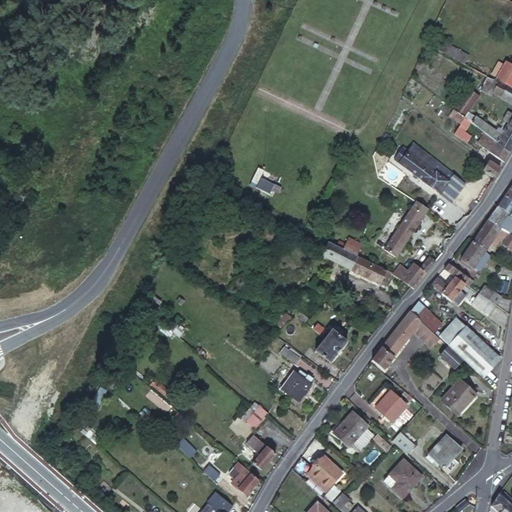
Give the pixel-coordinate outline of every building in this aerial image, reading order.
[(444,42),(439,51),(455,60),(462,63),(467,54),(444,42)] [(498,81),(511,88),(511,86),(511,65),(505,61),(504,64),(498,61),(491,74),(496,77),(496,78),(498,80),(498,81)] [(491,95),(493,92),(498,83),(487,77),(481,89),(491,95)] [(511,102),(511,88),(498,81),(498,83),(493,92),(511,102)] [(466,87),(453,108),(459,112),(466,117),(467,119),(473,123),(475,125),(488,135),(490,136),(491,138),(497,142),(501,135),(467,111),(478,95),(466,87)] [(459,112),(453,108),(449,114),(461,123),(466,117),(459,112)] [(496,144),(509,152),(511,146),(511,112),(508,110),(503,119),(508,122),(501,135),(497,142),(496,144)] [(467,119),(466,117),(461,123),(460,125),(453,134),(459,138),(465,142),(470,136),(465,133),(473,123),(467,119)] [(484,148),(504,161),(506,156),(509,152),(496,144),(497,142),(491,138),(490,136),(483,147),(484,148)] [(412,145),(407,152),(433,171),(438,164),(412,145)] [(433,171),(407,152),(402,148),(392,160),(451,202),(465,183),(452,175),(447,181),(433,171)] [(483,170),(494,177),(496,173),(499,168),(495,165),(488,161),(483,170)] [(452,175),(438,164),(433,171),(447,181),(452,175)] [(269,193),(273,184),(259,177),(255,186),(269,193)] [(511,201),(505,197),(498,206),(510,216),(511,212),(511,201)] [(397,257),(428,209),(415,201),(414,202),(385,250),(397,257)] [(510,216),(498,206),(489,218),(490,219),(489,220),(501,229),(509,217),(510,216)] [(509,234),(511,229),(511,219),(509,217),(501,229),(509,234)] [(501,229),(489,220),(486,224),(473,241),(473,242),(486,250),(492,242),(496,245),(501,239),(504,242),(502,244),(511,250),(511,234),(510,233),(510,234),(509,234),(501,229)] [(344,244),(342,250),(349,253),(356,256),(361,244),(347,238),(344,244)] [(338,241),(336,247),(342,250),(344,244),(338,241)] [(327,242),(321,256),(324,258),(343,267),(363,276),(384,287),(391,273),(381,268),(372,264),(370,263),(369,262),(362,259),(356,256),(349,253),(342,250),(336,247),(327,243),(327,242)] [(473,268),(474,267),(481,257),(486,250),(473,242),(461,259),(471,267),(473,268)] [(479,271),(491,254),(486,250),(481,257),(474,267),(479,271)] [(419,265),(428,272),(431,268),(438,259),(435,257),(429,253),(419,265)] [(471,267),(461,259),(459,262),(469,270),(471,267)] [(399,263),(391,273),(411,287),(414,289),(421,280),(428,272),(419,265),(413,260),(406,268),(399,263)] [(455,277),(465,284),(471,287),(474,281),(450,264),(445,269),(455,277)] [(430,288),(452,302),(453,301),(460,291),(465,284),(455,277),(449,285),(438,278),(434,283),(430,288)] [(502,280),(499,290),(507,292),(510,282),(502,280)] [(480,293),(497,305),(503,296),(486,284),(480,293)] [(466,296),(460,291),(453,301),(459,306),(466,296)] [(490,314),(497,305),(480,293),(473,303),(490,314)] [(148,296),(139,307),(151,315),(159,304),(148,296)] [(442,324),(420,301),(414,308),(412,311),(429,328),(434,332),(442,324)] [(429,328),(412,311),(401,324),(392,336),(378,353),(373,360),(385,369),(415,331),(420,335),(421,336),(429,328)] [(299,314),(296,318),(305,324),(308,321),(299,314)] [(482,378),(500,359),(480,339),(457,317),(440,336),(468,364),(482,378)] [(175,320),(167,331),(171,334),(179,323),(175,320)] [(318,325),(313,331),(319,335),(323,330),(318,325)] [(435,333),(434,332),(429,328),(421,336),(426,341),(435,333)] [(332,330),(315,352),(331,364),(347,342),(332,330)] [(437,336),(435,333),(426,341),(426,342),(433,348),(441,340),(437,336)] [(464,362),(449,347),(440,356),(455,371),(464,362)] [(291,348),(289,351),(300,359),(302,356),(291,348)] [(300,359),(289,351),(284,357),(295,365),(300,359)] [(168,362),(164,368),(172,374),(176,369),(168,362)] [(296,372),(284,390),(301,403),(313,386),(311,384),(314,380),(303,372),(300,375),(296,372)] [(456,377),(437,399),(453,413),(472,392),(456,377)] [(99,386),(89,405),(95,409),(104,390),(99,386)] [(392,392),(378,410),(394,424),(408,406),(392,392)] [(250,416),(259,406),(256,404),(254,402),(241,417),(246,421),(250,416)] [(255,429),(268,413),(265,410),(259,406),(250,416),(253,418),(249,423),(255,429)] [(352,413),(332,435),(348,450),(368,428),(352,413)] [(165,429),(160,435),(167,441),(175,432),(168,425),(166,427),(165,429)] [(447,436),(429,456),(441,468),(441,469),(443,471),(446,468),(446,467),(461,450),(447,436)] [(254,437),(252,440),(247,445),(259,456),(266,448),(254,437)] [(403,443),(402,442),(398,445),(405,452),(413,444),(407,439),(403,443)] [(266,448),(259,456),(252,464),(261,471),(275,455),(266,448)] [(244,496),(257,480),(254,478),(236,463),(233,460),(227,468),(237,477),(230,485),(244,496)] [(324,460),(310,476),(332,495),(347,479),(324,460)] [(403,461),(384,482),(402,499),(422,478),(403,461)] [(208,465),(204,470),(214,480),(219,474),(208,465)] [(490,508),(495,511),(511,511),(511,506),(510,505),(497,493),(495,497),(491,506),(490,508)] [(215,494),(200,511),(227,511),(231,507),(215,494)] [(341,494),(332,504),(334,506),(344,496),(341,494)] [(349,500),(344,496),(334,506),(340,511),(347,511),(349,510),(344,506),(347,502),(349,500)] [(456,508),(459,511),(469,503),(466,500),(456,508)] [(352,507),(347,502),(344,506),(349,510),(352,507)]
